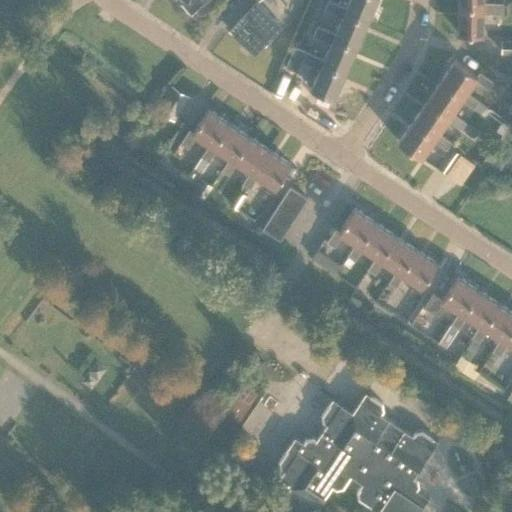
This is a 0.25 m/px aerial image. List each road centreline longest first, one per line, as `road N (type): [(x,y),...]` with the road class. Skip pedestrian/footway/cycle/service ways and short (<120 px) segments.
road 1 (residential): [(343,154),(110,0)]
road 2 (residential): [(511,265),(343,154)]
road 3 (residential): [(343,154),(410,49),(421,0)]
